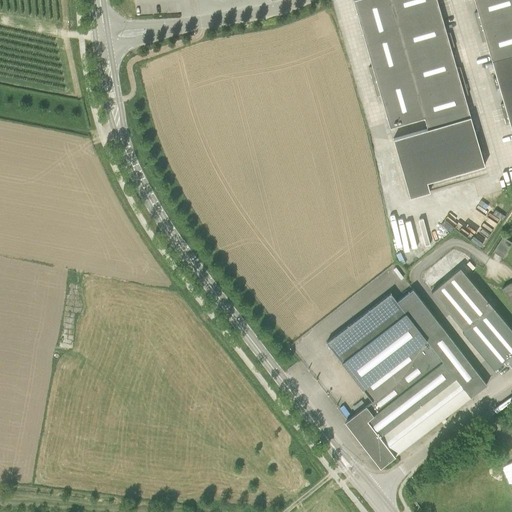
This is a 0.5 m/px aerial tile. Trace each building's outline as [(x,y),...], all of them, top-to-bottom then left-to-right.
[(353,0),(365,42),(400,32),(398,25),(390,0),(353,0)] [(390,0),(398,25),(441,13),(437,0),(390,0)] [(506,125),(510,124),(511,131),(511,0),(474,0),(478,12),(474,13),(482,42),(486,41),(496,77),(493,78),(496,89),(499,88),(504,103),(500,104),(506,125)] [(447,33),(441,13),(398,25),(400,32),(408,59),(454,46),(450,32),(447,33)] [(369,67),(374,86),(412,75),(408,59),(400,32),(365,42),(372,66),(369,67)] [(454,46),(408,59),(412,75),(418,94),(464,80),(460,67),(457,68),(451,47),(454,46)] [(390,127),(424,117),(418,94),(412,75),(374,86),(377,96),(380,95),(390,127)] [(424,117),(428,129),(470,117),(464,96),(468,94),(464,80),(418,94),(424,117)] [(427,182),(484,165),(480,151),(484,150),(478,130),(474,131),(470,117),(428,129),(393,139),(410,197),(430,191),(427,182)] [(493,251),(503,258),(511,244),(511,241),(502,236),(493,251)] [(506,359),(506,360),(505,362),(507,363),(509,363),(510,365),(511,363),(511,329),(493,306),(460,267),(431,291),(464,330),(462,332),(494,369),(506,359)] [(511,282),(502,288),(511,305),(511,282)] [(486,384),(412,289),(397,301),(406,313),(342,361),(372,401),(367,405),(366,405),(345,421),(380,467),(395,456),(395,455),(441,420),(486,384)] [(406,313),(397,301),(390,292),(326,341),(342,361),(406,313)] [(415,500),(411,503),(417,511),(421,509),(415,500)]
